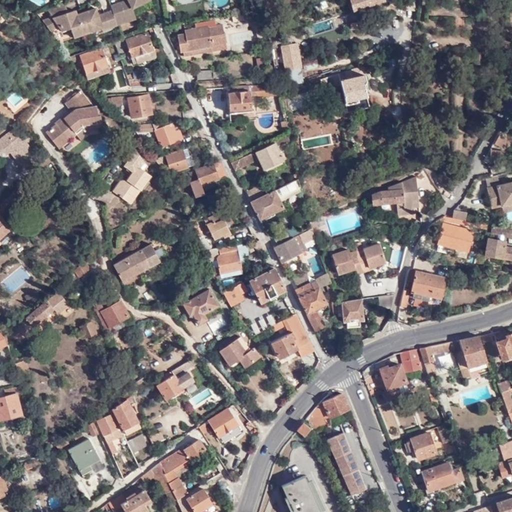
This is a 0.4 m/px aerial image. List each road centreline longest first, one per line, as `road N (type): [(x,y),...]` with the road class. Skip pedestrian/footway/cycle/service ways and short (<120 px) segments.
road 1 (residential): [(333,374),(156,27)]
road 2 (residential): [(395,341),(393,310),(413,239),(457,198),(511,99)]
road 3 (tertiary): [(333,374),(275,435),(246,511)]
road 4 (tertiary): [(403,511),(345,366)]
road 5 (tertiary): [(511,310),(395,341)]
